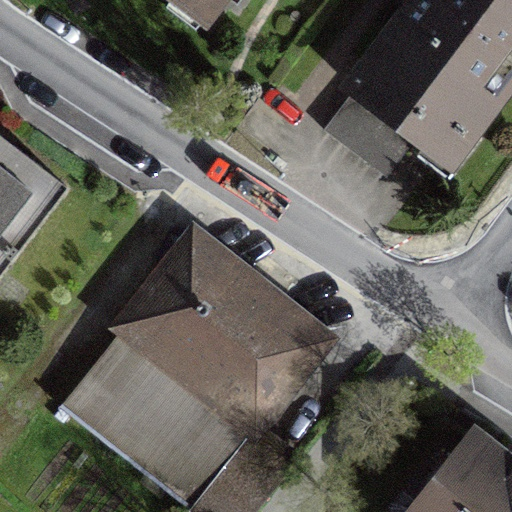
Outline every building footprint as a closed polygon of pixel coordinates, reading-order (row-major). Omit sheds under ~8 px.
[(180,0),(210,23),(227,0),(180,0)] [(511,0),(421,0),(353,90),(437,154),(453,132),(461,138),(511,71),(511,0)] [(0,274),(55,205),(0,161),(0,274)] [(323,338),(193,236),(123,326),(151,348),(114,394),(90,376),(65,407),(60,404),(59,406),(189,508),(323,338)] [(511,511),(511,466),(475,437),(416,511),(511,511)]
